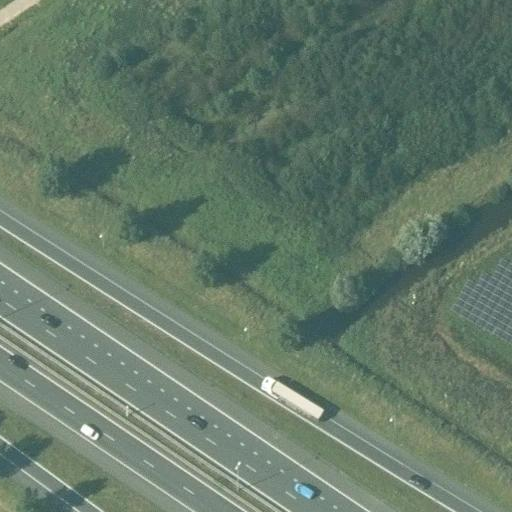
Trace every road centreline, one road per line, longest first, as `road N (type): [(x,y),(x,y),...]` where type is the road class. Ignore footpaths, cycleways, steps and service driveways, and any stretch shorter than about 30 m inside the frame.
road 1 (motorway): [(459,511),(0,221)]
road 2 (motorway): [(313,511),(0,300)]
road 3 (motorway): [(0,366),(214,511)]
